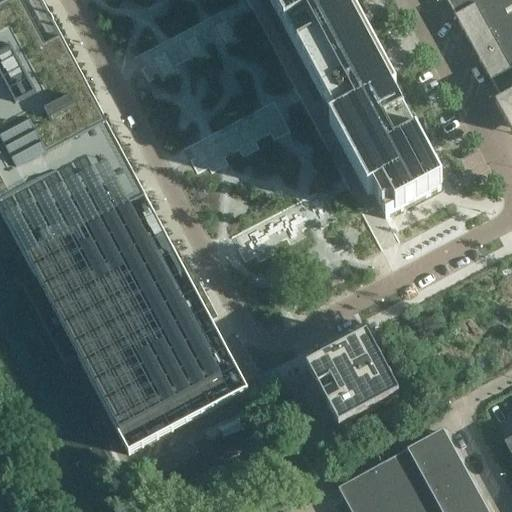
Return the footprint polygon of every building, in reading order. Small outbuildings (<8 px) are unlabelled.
[(153,215),(144,199),(131,175),(117,148),(91,99),(38,0),(24,0),(0,13),(0,215),(36,283),(23,290),(65,369),(78,362),(129,457),(247,394),(248,394),(235,369),(213,327),(218,325),(186,263),(180,266),(172,251),(153,215)] [(266,0),(272,9),(334,127),(330,130),(356,178),(369,202),(373,199),(385,223),(411,209),(441,193),(391,100),(395,98),(377,62),(345,2),(340,5),(338,0),(266,0)] [(511,0),(445,0),(455,18),(455,19),(467,40),(468,39),(481,62),(479,63),(491,84),(492,83),(500,99),(511,92),(511,0)] [(511,135),(511,92),(500,99),(501,101),(495,104),(511,135)] [(339,431),(399,399),(367,339),(306,371),(339,431)] [(246,414),(203,437),(208,445),(219,439),(225,444),(237,438),(241,435),(239,431),(232,435),(231,433),(251,423),(246,414)] [(338,492),(349,511),(485,511),(443,434),(338,492)] [(237,438),(204,455),(211,468),(244,451),(237,438)] [(190,446),(154,465),(161,478),(197,458),(190,446)] [(268,455),(229,475),(236,488),(275,468),(268,455)] [(149,490),(160,511),(174,511),(160,484),(149,490)] [(210,486),(177,504),(181,511),(192,511),(217,499),(210,486)]
